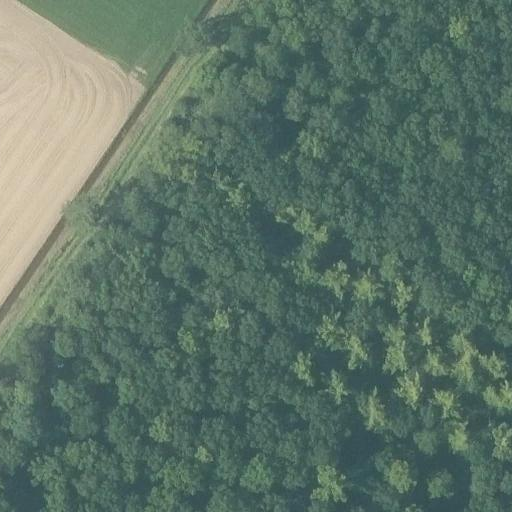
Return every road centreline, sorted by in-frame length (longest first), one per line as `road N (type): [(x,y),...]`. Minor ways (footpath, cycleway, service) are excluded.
road 1 (track): [(511,84),(425,200),(366,240),(288,334),(179,420),(151,470),(102,511)]
road 2 (track): [(0,356),(240,0)]
